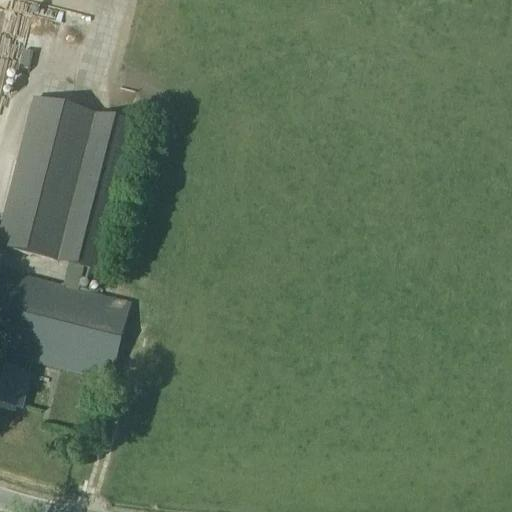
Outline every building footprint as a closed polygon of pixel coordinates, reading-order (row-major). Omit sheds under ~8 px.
[(0,0),(89,13),(90,0),(0,0)] [(0,89),(8,90),(14,33),(0,31),(0,89)] [(94,119),(33,104),(0,227),(0,252),(56,267),(94,119)] [(94,119),(56,267),(100,278),(137,130),(94,119)] [(0,406),(21,412),(29,379),(28,378),(32,365),(110,385),(130,307),(0,274),(0,406)]
